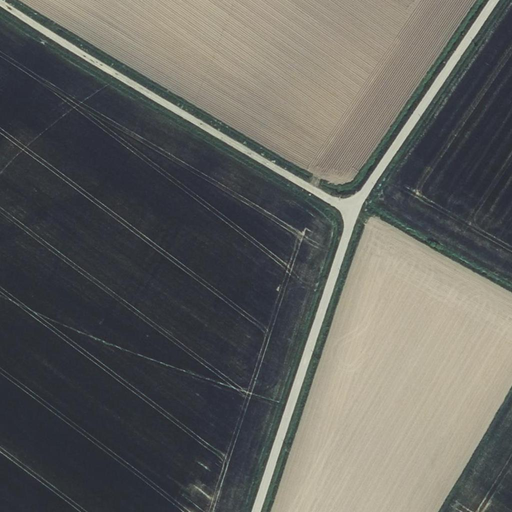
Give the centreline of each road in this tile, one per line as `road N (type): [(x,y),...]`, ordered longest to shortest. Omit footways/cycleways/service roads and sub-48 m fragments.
road 1 (unclassified): [(494,0),(352,214),(255,511)]
road 2 (track): [(352,214),(0,3)]
